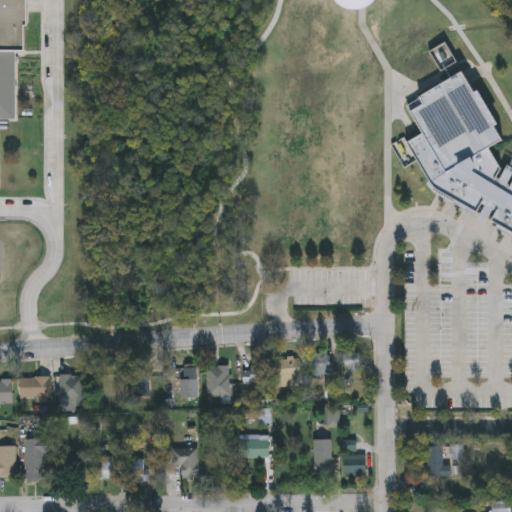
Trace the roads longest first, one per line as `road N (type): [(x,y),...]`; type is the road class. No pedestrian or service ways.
road 1 (residential): [(0,508),(387,503)]
road 2 (residential): [(0,350),(383,324)]
road 3 (residential): [(387,511),(383,324)]
road 4 (residential): [(385,429),(511,428)]
